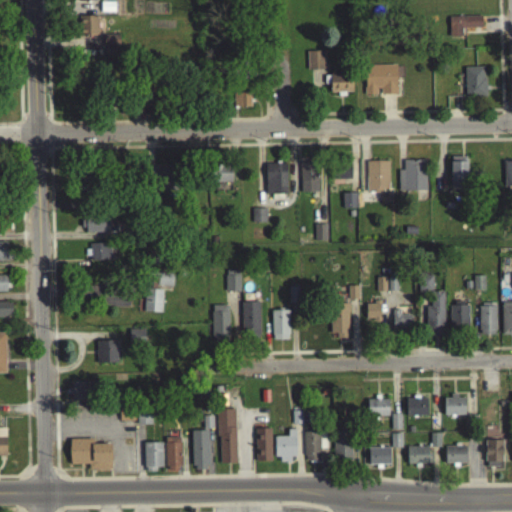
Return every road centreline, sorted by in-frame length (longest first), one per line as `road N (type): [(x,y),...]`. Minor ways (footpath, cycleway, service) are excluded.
road 1 (residential): [(36,497),(30,0)]
road 2 (residential): [(511,128),(34,139)]
road 3 (primary): [(341,499),(36,497)]
road 4 (residential): [(214,371),(511,364)]
road 5 (primary): [(490,503),(341,499)]
